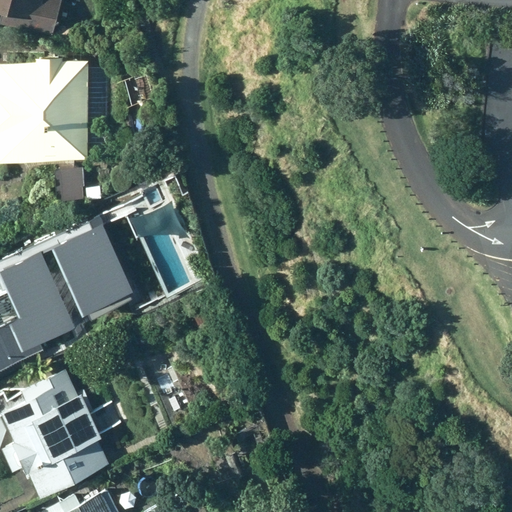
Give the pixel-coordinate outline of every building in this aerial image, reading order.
[(0,0),(0,17),(47,29),(54,0),(0,0)] [(0,156),(90,158),(91,60),(64,60),(64,56),(36,56),(36,59),(0,57),(0,156)] [(78,162),(49,162),(50,194),(75,195),(75,172),(78,172),(78,162)] [(156,196),(119,196),(119,227),(155,228),(156,196)] [(0,273),(0,358),(61,332),(49,304),(33,311),(15,267),(0,273)] [(19,466),(28,489),(103,457),(91,431),(118,419),(109,398),(90,407),(81,386),(73,389),(62,365),(15,385),(16,389),(2,395),(0,390),(0,444),(12,469),(19,466)] [(114,511),(102,484),(76,497),(73,491),(54,499),(57,505),(41,511),(114,511)]
